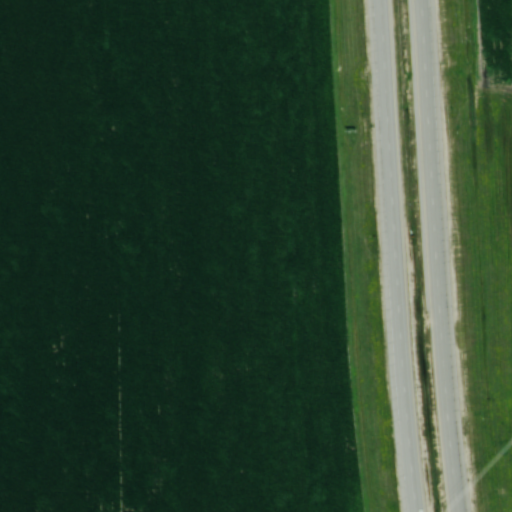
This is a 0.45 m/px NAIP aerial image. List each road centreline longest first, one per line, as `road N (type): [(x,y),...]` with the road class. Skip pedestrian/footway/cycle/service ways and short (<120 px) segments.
road 1 (trunk): [(379,0),(416,511)]
road 2 (trunk): [(460,511),(423,0)]
